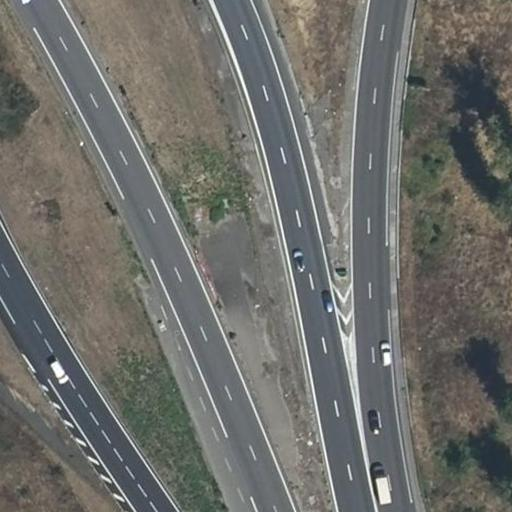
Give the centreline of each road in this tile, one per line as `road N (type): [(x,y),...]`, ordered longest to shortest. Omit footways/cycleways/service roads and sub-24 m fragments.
road 1 (motorway): [(39,0),(146,203),(275,511)]
road 2 (motorway): [(357,511),(276,131),(230,0)]
road 3 (motorway): [(395,511),(370,303),(370,169),(389,0)]
road 4 (motorway): [(0,262),(156,511)]
